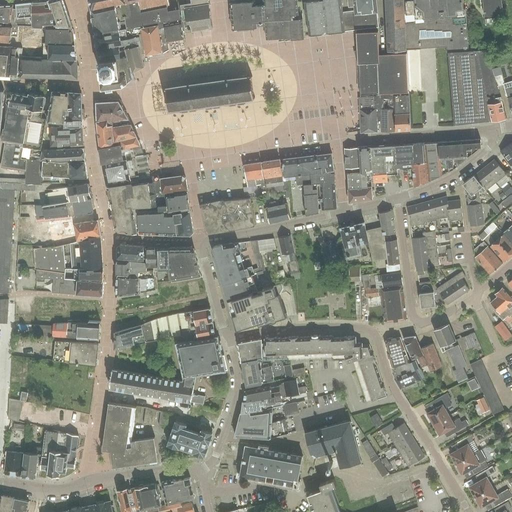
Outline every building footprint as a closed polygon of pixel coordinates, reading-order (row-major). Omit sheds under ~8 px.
[(43,28),(73,29),(73,28),(63,0),(49,0),(49,2),(32,3),(33,28),(43,28)] [(88,0),(91,9),(91,11),(138,3),(139,11),(168,6),(169,6),(168,0),(88,0)] [(186,0),(187,3),(181,4),(183,19),(184,20),(185,26),(190,26),(191,31),(213,28),(210,5),(210,4),(209,3),(208,0),(186,0)] [(297,0),(264,0),(252,1),(252,0),(235,0),(236,2),(231,2),(233,29),(238,29),(238,31),(254,30),(254,28),(266,27),(267,39),(285,38),(285,40),(304,39),(303,19),(299,19),(297,0)] [(310,35),(345,31),(345,30),(343,11),(341,0),(315,0),(305,1),(307,19),(308,19),(310,35)] [(343,11),(345,30),(379,26),(377,12),(377,11),(376,0),(348,0),(349,7),(354,7),(355,10),(343,11)] [(385,0),(388,52),(406,51),(406,50),(403,0),(385,0)] [(403,0),(406,50),(446,48),(447,53),(448,53),(454,126),(455,126),(454,125),(491,121),(492,121),(477,51),(469,52),(466,7),(465,7),(463,0),(403,0)] [(483,0),(485,18),(486,18),(487,23),(497,21),(496,17),(504,16),(501,0),(483,0)] [(18,27),(33,28),(32,3),(14,5),(10,22),(1,22),(0,26),(12,27),(18,27)] [(138,3),(91,11),(95,35),(120,30),(120,29),(142,25),(158,23),(162,22),(164,22),(180,19),(181,19),(179,7),(172,8),(172,10),(169,11),(168,6),(139,11),(138,3)] [(0,26),(1,22),(10,22),(14,5),(0,6),(0,5),(0,26)] [(183,20),(164,23),(167,41),(168,41),(184,39),(183,34),(185,34),(183,20)] [(162,22),(158,23),(159,25),(161,43),(163,52),(168,49),(167,41),(164,23),(164,22),(162,22)] [(158,23),(142,25),(146,52),(147,54),(163,52),(161,43),(159,25),(158,23)] [(142,53),(146,52),(142,25),(120,29),(120,30),(95,35),(97,47),(125,44),(139,42),(142,53)] [(12,27),(0,26),(0,40),(11,42),(11,37),(17,37),(18,27),(12,27)] [(43,28),(33,28),(18,27),(17,37),(11,37),(11,42),(18,42),(76,45),(73,29),(43,28)] [(360,95),(377,94),(377,97),(379,97),(379,99),(383,99),(395,98),(395,109),(396,121),(396,131),(411,130),(407,54),(379,55),(378,31),(356,32),(358,56),(358,64),(359,64),(360,94),(360,95)] [(18,42),(17,48),(17,49),(22,49),(21,58),(47,59),(78,59),(76,45),(18,42)] [(144,67),(142,53),(139,42),(125,44),(130,67),(126,68),(127,74),(128,81),(129,83),(134,77),(133,72),(144,67)] [(130,67),(125,44),(97,47),(99,60),(117,59),(118,75),(127,74),(126,68),(130,67)] [(13,48),(0,46),(0,75),(11,76),(13,48)] [(13,48),(11,76),(17,77),(18,58),(21,58),(22,49),(17,49),(17,48),(13,48)] [(407,54),(411,130),(454,126),(448,53),(447,53),(446,48),(407,50),(407,54)] [(492,121),(506,119),(501,97),(498,97),(484,51),(477,51),(488,100),(492,121)] [(18,75),(21,75),(21,77),(78,78),(78,59),(47,59),(21,58),(18,58),(17,77),(18,77),(18,75)] [(102,78),(118,75),(117,59),(99,60),(102,78)] [(127,82),(128,81),(127,74),(118,75),(102,78),(99,78),(101,91),(106,90),(106,93),(112,92),(112,90),(123,88),(127,84),(127,82)] [(166,87),(169,111),(254,99),(251,75),(166,87)] [(511,81),(503,84),(511,113),(511,81)] [(21,190),(21,183),(0,182),(0,136),(1,129),(4,90),(0,90),(0,189),(15,191),(21,191),(21,190)] [(82,93),(56,91),(53,91),(48,121),(65,123),(69,123),(69,120),(83,120),(82,93)] [(26,173),(26,172),(27,160),(22,160),(23,150),(25,150),(26,148),(42,150),(47,112),(43,111),(46,98),(45,97),(45,96),(29,93),(29,94),(26,96),(13,94),(12,92),(10,92),(8,93),(8,96),(7,102),(9,104),(5,128),(4,128),(2,141),(5,141),(1,168),(26,173)] [(376,99),(379,99),(379,97),(377,97),(377,94),(360,95),(360,97),(360,109),(360,112),(361,131),(363,133),(377,132),(377,123),(376,110),(376,99)] [(381,123),(381,132),(389,131),(396,131),(396,121),(395,109),(384,110),(383,99),(379,99),(376,99),(376,110),(377,123),(381,123)] [(120,123),(129,122),(129,120),(119,103),(96,103),(97,122),(105,121),(106,125),(120,124),(120,123)] [(140,145),(129,122),(120,123),(120,124),(106,125),(105,121),(97,122),(100,148),(123,144),(125,148),(140,145)] [(65,127),(64,128),(51,128),(52,146),(84,144),(83,127),(65,127)] [(458,141),(460,165),(467,159),(466,158),(468,157),(467,153),(472,153),(472,155),(479,148),(481,147),(481,139),(458,141)] [(457,167),(460,165),(458,141),(438,143),(441,167),(440,159),(447,159),(448,172),(453,170),(454,169),(454,158),(456,158),(456,168),(457,167)] [(415,169),(429,167),(426,143),(415,144),(417,163),(414,164),(415,169)] [(442,176),(441,167),(438,143),(426,143),(429,167),(431,180),(442,176)] [(143,152),(140,145),(125,148),(123,144),(100,148),(102,164),(127,159),(143,152)] [(412,166),(414,164),(417,163),(415,144),(393,146),(395,165),(397,165),(412,164),(412,166)] [(372,148),(375,179),(375,182),(388,181),(387,174),(398,173),(397,165),(395,165),(393,146),(372,148)] [(511,151),(508,146),(500,151),(511,167),(511,166),(511,151)] [(42,150),(26,148),(25,150),(23,150),(22,160),(27,160),(36,160),(37,150),(42,150)] [(44,150),(44,151),(42,161),(41,161),(61,162),(86,161),(85,148),(51,150),(44,150)] [(345,150),(345,151),(346,159),(347,174),(361,173),(359,148),(345,150)] [(375,182),(375,179),(372,148),(359,148),(361,173),(372,174),(372,181),(373,181),(373,183),(375,182)] [(107,183),(150,177),(147,154),(144,155),(143,152),(127,159),(102,164),(107,183)] [(296,176),(297,180),(297,185),(304,185),(304,184),(316,182),(320,181),(320,184),(322,210),(337,208),(336,187),(335,170),(334,170),(332,154),(282,159),(285,177),(296,176)] [(36,161),(36,160),(27,160),(26,172),(26,173),(25,184),(26,184),(35,185),(43,185),(43,184),(61,183),(60,177),(71,177),(71,178),(88,178),(86,161),(61,162),(41,161),(36,161)] [(267,185),(261,185),(263,195),(286,191),(289,191),(291,190),(290,181),(290,180),(283,181),(283,176),(280,160),(262,162),(267,185)] [(495,160),(484,168),(496,183),(507,175),(495,160)] [(262,162),(244,165),(246,181),(247,187),(261,185),(267,185),(262,162)] [(431,180),(429,167),(415,169),(414,164),(412,166),(414,187),(431,180)] [(484,168),(475,176),(483,187),(486,191),(496,183),(484,168)] [(373,185),(372,181),(372,174),(361,173),(348,174),(349,188),(373,185)] [(138,211),(159,210),(159,205),(167,204),(166,193),(163,194),(161,179),(161,175),(150,177),(107,183),(112,208),(115,228),(120,232),(122,232),(128,232),(137,233),(139,234),(138,211)] [(474,175),(463,184),(468,190),(467,191),(469,205),(481,204),(479,189),(483,187),(475,176),(474,175)] [(163,194),(166,193),(187,190),(185,177),(184,176),(161,179),(163,194)] [(320,181),(316,182),(304,184),(306,201),(307,215),(320,211),(319,184),(320,184),(320,181)] [(48,204),(43,205),(45,218),(48,218),(56,218),(71,216),(76,215),(95,212),(92,198),(90,183),(69,187),(46,190),(47,194),(54,193),(55,203),(48,204)] [(511,189),(508,184),(502,189),(507,196),(511,191),(511,189)] [(349,188),(349,193),(350,203),(374,198),(373,185),(349,188)] [(15,191),(0,189),(0,461),(2,450),(0,449),(0,323),(7,324),(8,300),(0,300),(0,292),(9,293),(15,191)] [(168,213),(174,212),(190,209),(187,191),(188,191),(187,190),(166,193),(167,204),(168,213)] [(505,207),(511,201),(511,195),(511,194),(501,202),(505,207)] [(447,197),(434,200),(437,219),(449,218),(448,202),(447,197)] [(201,204),(200,205),(200,206),(205,228),(206,229),(206,232),(209,234),(255,226),(251,206),(250,198),(224,201),(224,200),(201,204)] [(277,201),(281,221),(292,219),(290,204),(284,205),(283,200),(277,201)] [(434,200),(422,203),(424,223),(437,221),(437,219),(434,200)] [(460,200),(448,202),(449,218),(449,221),(463,219),(460,200)] [(270,223),(281,221),(277,201),(267,203),(270,223)] [(500,212),(492,202),(488,204),(496,214),(500,212)] [(422,203),(409,207),(411,226),(425,224),(424,223),(422,203)] [(138,211),(139,234),(178,234),(174,212),(168,213),(167,204),(159,205),(159,210),(138,211)] [(482,204),(481,204),(469,205),(468,205),(471,226),(484,224),(482,204)] [(174,212),(178,234),(191,234),(194,232),(190,210),(190,209),(174,212)] [(388,265),(399,263),(400,263),(397,240),(388,241),(387,239),(385,240),(384,235),(396,233),(392,210),(380,213),(382,227),(366,231),(369,242),(372,254),(373,261),(387,258),(388,264),(388,265)] [(96,220),(75,224),(78,242),(90,239),(89,237),(101,236),(98,220),(96,220)] [(347,256),(358,254),(356,245),(369,242),(366,231),(364,222),(341,228),(347,256)] [(63,224),(27,229),(30,248),(66,243),(63,224)] [(491,224),(483,230),(487,235),(495,228),(491,224)] [(511,243),(511,225),(503,233),(504,234),(511,243)] [(482,240),(487,235),(483,230),(478,235),(482,240)] [(511,257),(511,255),(511,243),(504,234),(496,241),(511,257)] [(299,272),(290,235),(279,238),(283,255),(289,254),(291,261),(289,262),(292,274),(299,272)] [(414,250),(437,246),(436,235),(430,236),(423,237),(413,238),(414,250)] [(78,242),(71,243),(73,268),(75,269),(80,269),(104,269),(102,248),(101,236),(89,237),(90,239),(78,242)] [(274,238),(258,241),(259,246),(260,253),(277,251),(274,238)] [(213,247),(213,250),(223,283),(245,276),(252,274),(256,273),(262,271),(263,271),(265,270),(260,253),(259,246),(258,241),(251,242),(253,253),(258,268),(253,269),(252,266),(243,268),(241,260),(243,260),(241,253),(238,254),(235,242),(216,245),(214,246),(213,247)] [(329,261),(337,259),(333,241),(324,243),(329,261)] [(505,262),(511,257),(496,241),(490,246),(505,262)] [(490,275),(503,264),(488,247),(484,242),(474,250),(478,255),(475,258),(490,275)] [(144,260),(144,246),(121,244),(118,247),(118,258),(144,260)] [(52,248),(35,249),(36,270),(36,271),(51,271),(65,273),(65,268),(63,245),(52,248)] [(437,246),(414,250),(415,260),(439,257),(437,246)] [(160,270),(160,282),(176,279),(201,275),(196,256),(194,247),(170,248),(170,263),(170,269),(160,270)] [(156,270),(159,270),(158,248),(147,248),(147,260),(148,270),(156,270)] [(160,270),(170,269),(170,263),(170,248),(158,248),(159,270),(160,270)] [(439,257),(415,260),(417,271),(418,271),(424,270),(440,268),(439,257)] [(147,260),(147,262),(118,260),(117,276),(144,277),(146,277),(156,277),(156,270),(148,270),(147,260)] [(388,265),(388,264),(386,264),(387,273),(401,271),(399,263),(388,265)] [(75,270),(74,280),(78,280),(80,280),(103,282),(104,271),(104,269),(80,269),(75,269),(75,270)] [(36,271),(36,278),(53,279),(53,293),(61,293),(77,295),(102,297),(103,282),(80,280),(78,280),(74,280),(65,279),(65,273),(51,271),(36,271)] [(262,271),(256,273),(258,279),(265,277),(263,271),(262,271)] [(360,271),(348,271),(349,282),(360,281),(360,275),(360,271)] [(379,288),(403,285),(401,272),(378,276),(379,288)] [(245,276),(223,283),(228,299),(251,292),(249,283),(254,282),(253,279),(252,274),(245,276)] [(361,290),(366,290),(365,281),(376,280),(376,274),(360,275),(360,281),(361,290)] [(459,274),(448,281),(458,297),(469,290),(462,279),(459,274)] [(146,277),(144,277),(117,276),(117,295),(123,295),(140,293),(156,289),(156,277),(146,277)] [(433,281),(419,283),(421,293),(420,293),(422,307),(436,305),(435,303),(434,296),(441,295),(437,288),(433,281)] [(447,305),(458,297),(448,281),(437,288),(441,295),(445,301),(447,305)] [(228,299),(228,300),(239,327),(260,321),(261,324),(288,316),(281,293),(285,287),(283,282),(228,299)] [(403,285),(381,288),(385,322),(407,320),(403,285)] [(367,297),(379,296),(378,288),(366,290),(367,297)] [(511,298),(503,288),(496,294),(498,296),(491,302),(494,305),(492,307),(496,311),(498,310),(500,313),(498,315),(503,320),(508,316),(509,317),(511,314),(511,298)] [(217,335),(210,308),(187,313),(190,327),(182,329),(182,331),(190,330),(192,340),(217,335)] [(155,340),(174,336),(183,334),(182,331),(182,329),(190,327),(187,313),(160,318),(151,321),(151,322),(151,324),(155,339),(155,340)] [(36,323),(35,314),(17,315),(17,324),(36,323)] [(68,321),(67,337),(77,338),(100,339),(101,322),(89,321),(89,324),(79,324),(79,321),(68,321)] [(145,324),(142,325),(146,342),(155,340),(155,339),(151,324),(151,322),(151,321),(147,323),(145,324)] [(505,341),(511,336),(501,322),(495,326),(505,341)] [(51,336),(61,337),(62,324),(54,324),(54,326),(39,325),(39,336),(40,336),(51,336)] [(449,324),(434,330),(441,346),(443,352),(446,350),(444,345),(456,340),(449,324)] [(116,333),(115,348),(117,348),(146,342),(142,325),(116,333)] [(184,342),(177,343),(184,376),(197,374),(211,372),(226,370),(223,355),(222,355),(218,336),(192,341),(192,340),(190,330),(182,331),(183,334),(184,341),(184,342)] [(479,344),(474,332),(463,337),(468,349),(479,344)] [(277,336),(265,337),(266,354),(332,352),(333,354),(354,353),(355,354),(345,358),(345,359),(347,362),(358,359),(372,401),(387,396),(384,387),(383,387),(375,362),(376,362),(373,354),(372,355),(369,345),(362,345),(362,342),(356,343),(356,336),(343,336),(343,337),(333,337),(333,335),(321,336),(321,335),(318,335),(313,335),(309,335),(309,336),(299,336),(287,336),(287,337),(277,337),(277,336)] [(428,365),(431,372),(443,367),(433,343),(421,348),(416,336),(403,338),(412,359),(418,357),(422,367),(428,365)] [(385,343),(388,352),(392,368),(410,362),(401,337),(388,339),(385,343)] [(238,343),(241,362),(263,358),(262,339),(238,343)] [(97,363),(98,343),(55,341),(53,361),(67,362),(96,364),(96,363),(97,363)] [(448,350),(451,356),(461,352),(458,346),(448,350)] [(464,359),(463,358),(461,352),(451,356),(454,363),(464,359)] [(464,359),(454,363),(457,370),(463,367),(466,365),(464,359)] [(410,362),(392,368),(396,378),(416,370),(419,368),(415,360),(410,362)] [(481,360),(470,365),(473,370),(484,365),(481,360)] [(260,369),(258,361),(242,362),(246,386),(274,381),(271,366),(260,369)] [(484,365),(473,370),(475,376),(486,371),(484,365)] [(463,367),(457,370),(453,371),(456,377),(465,373),(463,367)] [(197,374),(184,376),(184,381),(113,370),(110,388),(191,402),(196,379),(197,374)] [(421,380),(416,370),(396,378),(395,379),(400,389),(421,380)] [(486,371),(475,376),(478,381),(489,376),(486,371)] [(465,373),(456,377),(458,383),(468,378),(465,373)] [(489,376),(478,381),(480,387),(491,382),(489,376)] [(306,387),(302,388),(298,389),(296,380),(284,382),(284,385),(270,388),(269,387),(246,391),(244,402),(281,396),(282,398),(307,392),(306,387)] [(491,382),(480,387),(483,392),(494,387),(491,382)] [(494,387),(483,392),(485,398),(496,393),(494,387)] [(433,424),(449,415),(445,409),(451,405),(449,401),(451,400),(447,393),(434,401),(438,407),(427,414),(433,424)] [(496,393),(485,398),(488,404),(499,399),(496,393)] [(191,402),(204,404),(205,396),(198,395),(198,396),(193,395),(191,402)] [(283,402),(282,398),(281,396),(244,402),(242,413),(240,413),(240,414),(272,407),(272,403),(276,403),(283,402)] [(484,397),(477,401),(478,404),(482,413),(490,410),(484,397)] [(23,407),(24,402),(9,399),(9,404),(23,407)] [(499,399),(488,404),(490,409),(501,404),(499,399)] [(109,402),(102,450),(103,450),(111,451),(113,467),(158,461),(155,437),(132,440),(135,422),(140,423),(142,407),(137,406),(115,403),(109,402)] [(284,405),(283,405),(285,412),(285,415),(299,412),(297,402),(284,405)] [(23,407),(9,404),(9,409),(21,412),(23,407)] [(478,404),(474,406),(478,415),(482,413),(478,404)] [(501,404),(490,409),(493,415),(504,410),(501,404)] [(272,423),(273,413),(272,407),(240,414),(236,435),(271,438),(271,437),(288,433),(285,419),(272,423)] [(155,425),(157,411),(146,408),(144,424),(155,425)] [(21,412),(9,409),(9,414),(20,417),(21,412)] [(20,417),(9,414),(9,419),(19,422),(20,417)] [(377,428),(383,424),(377,414),(370,418),(377,428)] [(449,415),(433,424),(440,435),(451,429),(454,434),(469,425),(466,420),(461,422),(459,418),(453,422),(449,415)] [(205,457),(213,434),(202,430),(201,433),(200,432),(200,433),(185,428),(187,425),(176,421),(168,445),(179,448),(194,453),(205,457)] [(341,467),(361,461),(351,421),(306,433),(312,453),(315,456),(335,451),(335,452),(337,452),(341,467)] [(392,423),(381,430),(384,435),(388,433),(395,444),(411,434),(404,423),(395,428),(392,423)] [(67,434),(56,433),(46,431),(43,448),(43,452),(41,466),(41,469),(49,470),(48,474),(60,476),(60,471),(67,472),(67,467),(75,468),(76,457),(79,436),(67,433),(67,434)] [(411,434),(395,444),(401,456),(418,446),(411,434)] [(456,464),(474,454),(479,451),(470,436),(457,443),(460,449),(451,454),(456,464)] [(376,454),(367,440),(361,444),(370,458),(376,454)] [(243,462),(241,475),(266,480),(268,467),(277,469),(275,482),(297,486),(303,456),(246,445),(246,446),(244,459),(243,462)] [(418,446),(401,456),(408,467),(425,457),(418,446)] [(475,475),(488,467),(485,461),(487,460),(481,450),(479,451),(474,454),(456,464),(462,474),(471,469),(475,475)] [(21,476),(24,455),(6,452),(5,458),(7,458),(5,474),(21,476)] [(38,465),(41,466),(43,452),(42,455),(25,453),(25,455),(24,455),(21,476),(36,478),(38,465)] [(376,454),(370,458),(370,459),(372,463),(373,462),(379,459),(376,454)] [(385,458),(381,460),(388,471),(392,468),(385,458)] [(379,459),(373,462),(382,477),(388,473),(379,459)] [(475,497),(493,487),(487,477),(496,472),(493,466),(476,476),(479,482),(469,487),(475,497)] [(166,505),(195,498),(191,478),(175,481),(175,480),(162,482),(166,505)] [(418,511),(418,507),(405,511),(337,511),(331,493),(333,492),(331,486),(336,485),(334,479),(320,484),(322,489),(308,495),(314,511),(418,511)] [(136,487),(141,511),(159,511),(158,505),(162,505),(157,485),(155,483),(144,486),(142,485),(141,485),(139,486),(138,487),(136,487)] [(141,511),(136,487),(127,489),(126,489),(125,487),(120,488),(120,490),(118,491),(123,511),(133,511),(133,510),(135,509),(135,511),(141,511)] [(493,487),(475,497),(481,507),(485,505),(488,510),(511,496),(508,489),(497,495),(493,487)] [(0,503),(0,511),(12,511),(15,497),(2,494),(1,496),(0,503)] [(15,497),(12,511),(28,511),(27,511),(28,507),(29,506),(28,505),(29,502),(29,501),(15,497)] [(97,505),(98,511),(114,511),(114,508),(112,508),(111,501),(105,503),(104,501),(97,503),(97,504),(97,505)] [(159,507),(160,511),(194,511),(192,503),(182,506),(181,502),(166,505),(159,507)] [(506,511),(511,508),(508,502),(495,510),(495,511),(506,511)]
